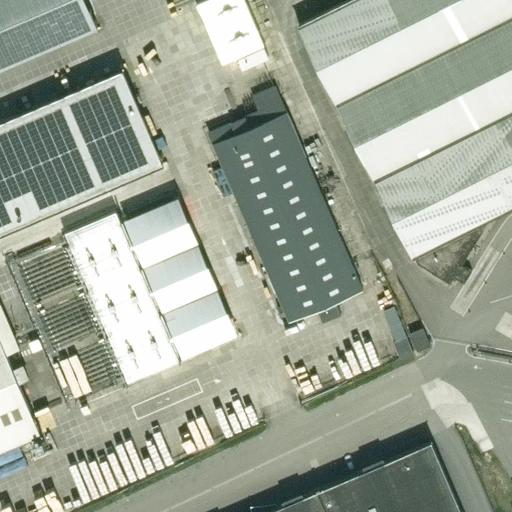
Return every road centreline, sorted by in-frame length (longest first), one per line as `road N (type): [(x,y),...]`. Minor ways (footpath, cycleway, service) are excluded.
road 1 (unclassified): [(125,511),(408,378)]
road 2 (unknown): [(182,0),(148,30),(0,97)]
